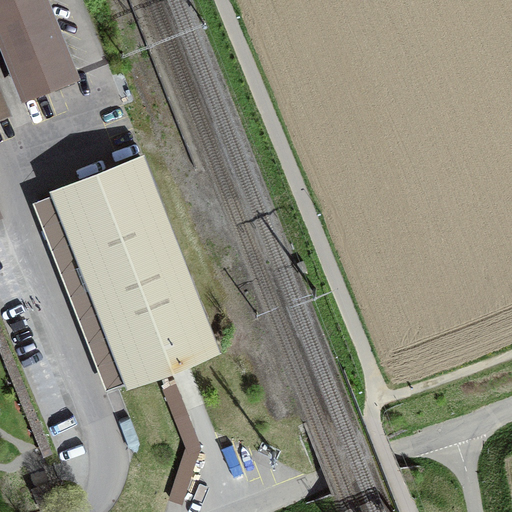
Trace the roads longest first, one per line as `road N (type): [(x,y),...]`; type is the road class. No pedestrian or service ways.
road 1 (unclassified): [(254,511),(455,436)]
road 2 (track): [(511,355),(392,400),(377,398)]
